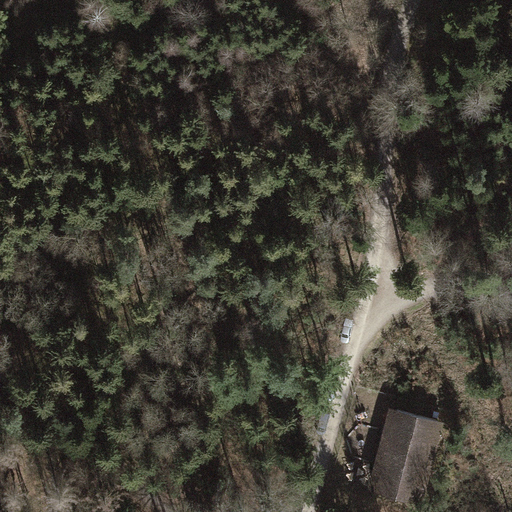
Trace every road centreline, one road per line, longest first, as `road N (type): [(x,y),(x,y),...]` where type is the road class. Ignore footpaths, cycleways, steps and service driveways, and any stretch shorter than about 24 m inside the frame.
road 1 (track): [(370,284),(389,70),(411,0)]
road 2 (track): [(310,511),(370,284)]
road 3 (track): [(0,375),(164,511)]
road 4 (track): [(370,284),(511,297)]
